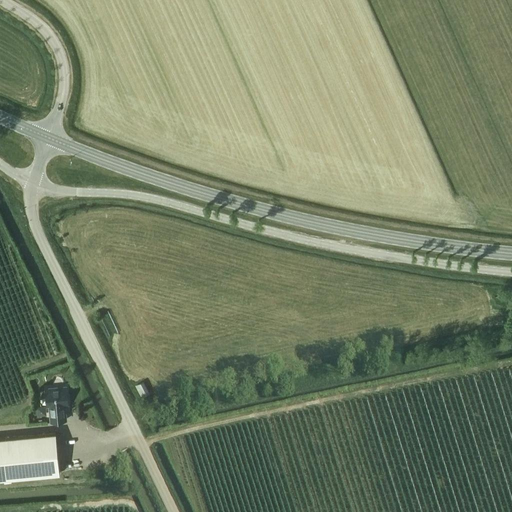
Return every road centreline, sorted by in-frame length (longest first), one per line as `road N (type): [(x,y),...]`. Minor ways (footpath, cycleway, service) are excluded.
road 1 (unclassified): [(33,183),(131,195),(346,248),(511,272)]
road 2 (secondary): [(511,255),(304,223),(48,140)]
road 3 (unclassified): [(173,511),(36,226),(33,183)]
road 4 (unclassified): [(48,140),(65,83),(61,57),(37,23),(0,0)]
